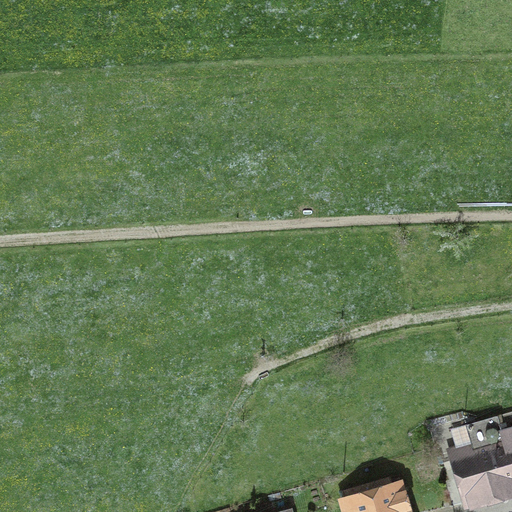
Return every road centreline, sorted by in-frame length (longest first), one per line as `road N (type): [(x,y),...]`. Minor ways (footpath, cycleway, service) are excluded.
road 1 (track): [(0,244),(511,219)]
road 2 (track): [(364,330),(511,305)]
